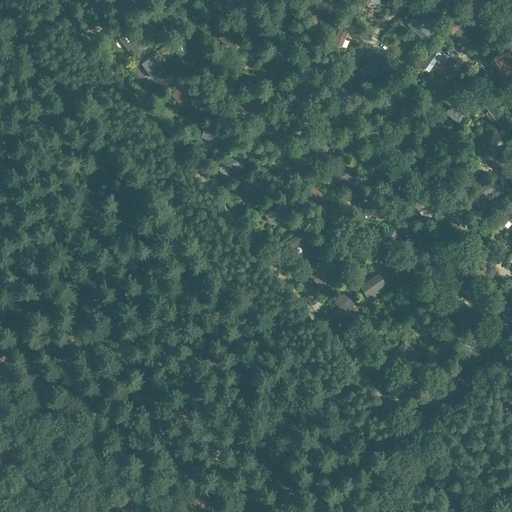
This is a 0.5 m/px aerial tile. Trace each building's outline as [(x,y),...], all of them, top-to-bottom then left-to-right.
[(213,0),(211,9),(233,14),(234,6),(221,4),(221,0),(213,0)] [(315,0),(314,5),(333,14),(334,15),(338,7),(323,0),(315,0)] [(436,0),(433,0),(430,7),(444,14),(450,0),(440,0),(440,2),(436,0)] [(167,8),(161,12),(172,23),(165,29),(171,35),(183,24),(167,8)] [(248,21),(252,25),(258,30),(265,23),(248,8),(241,15),(244,17),(240,22),(244,26),(248,21)] [(465,11),(446,27),(453,34),(471,18),(465,11)] [(236,25),(227,19),(224,24),(233,29),(236,25)] [(417,21),(410,28),(421,38),(425,42),(434,33),(430,28),(427,31),(417,21)] [(344,22),(335,47),(342,49),(351,25),(344,22)] [(132,31),(122,38),(119,40),(128,53),(131,51),(135,57),(146,50),(143,46),(146,44),(141,36),(137,38),(132,31)] [(239,45),(230,39),(222,33),(217,40),(234,52),(239,45)] [(422,63),(428,67),(433,61),(442,68),(447,61),(430,50),(422,63)] [(279,51),(272,58),(280,66),(287,58),(279,51)] [(511,64),(500,52),(490,62),(506,78),(511,71),(511,64)] [(152,55),(134,69),(138,74),(152,64),(156,69),(160,66),(152,55)] [(372,55),(357,72),(364,79),(374,69),(380,75),(386,69),(379,62),(372,55)] [(204,65),(199,68),(204,74),(208,70),(204,65)] [(137,80),(150,74),(148,70),(135,75),(137,80)] [(174,82),(172,77),(165,80),(168,86),(172,84),(171,83),(174,82)] [(301,78),(293,89),(307,99),(315,88),(301,78)] [(198,104),(190,96),(182,86),(170,96),(181,109),(184,106),(189,111),(198,104)] [(401,87),(385,99),(390,106),(399,98),(405,106),(412,102),(401,87)] [(263,100),(245,89),(241,96),(259,107),(263,100)] [(485,108),(488,112),(485,114),(491,122),(494,120),(498,125),(505,120),(492,102),(485,108)] [(465,104),(457,113),(450,107),(444,114),(458,126),(472,110),(465,104)] [(348,127),(355,122),(341,105),(335,111),(348,127)] [(198,107),(193,111),(197,116),(202,113),(198,107)] [(248,135),(254,142),(271,128),(265,121),(248,135)] [(437,144),(443,139),(430,125),(413,139),(421,147),(431,138),(437,144)] [(345,132),(339,127),(335,132),(341,137),(345,132)] [(362,129),(346,144),(353,151),(369,136),(362,129)] [(216,133),(211,133),(198,132),(198,140),(226,142),(226,134),(216,133)] [(461,170),(468,164),(456,149),(440,163),(446,171),(455,163),(461,170)] [(472,150),(466,154),(469,158),(475,153),(472,150)] [(317,152),(314,157),(321,161),(324,156),(317,152)] [(240,155),(218,163),(220,173),(235,168),(236,168),(237,167),(238,170),(244,168),(243,165),(241,156),(240,155)] [(350,169),(343,172),(341,166),(333,169),(339,184),(354,178),(350,169)] [(247,193),(257,186),(262,194),(270,189),(259,173),(242,185),(247,193)] [(406,191),(409,186),(391,175),(388,180),(406,191)] [(494,180),(477,190),(481,198),(491,193),(495,198),(502,193),(494,180)] [(304,192),(308,194),(306,196),(309,198),(310,197),(321,205),(327,198),(310,184),(304,192)] [(509,209),(497,223),(503,228),(511,217),(511,201),(510,201),(506,206),(509,209)] [(403,207),(398,203),(394,209),(398,212),(403,207)] [(269,225),(279,218),(284,225),(292,220),(281,205),(264,217),(269,225)] [(364,214),(376,218),(375,220),(381,222),(381,220),(384,220),(387,212),(367,205),(364,214)] [(394,219),(389,216),(385,221),(391,225),(394,219)] [(297,224),(293,227),(297,233),(301,229),(297,224)] [(389,250),(396,239),(398,240),(400,237),(398,236),(400,232),(392,227),(381,245),(389,250)] [(313,248),(302,232),(285,244),(290,251),(300,244),(306,253),(313,248)] [(348,237),(344,246),(359,252),(355,262),(362,264),(370,246),(348,237)] [(447,243),(445,250),(450,252),(446,262),(440,260),(437,269),(450,273),(459,247),(447,243)] [(321,257),(316,250),(312,253),(317,260),(321,257)] [(394,259),(389,254),(385,259),(391,263),(394,259)] [(329,275),(323,265),(309,275),(318,284),(327,277),(330,275),(329,275)] [(352,275),(344,278),(345,283),(354,280),(352,275)] [(367,299),(386,286),(379,275),(359,288),(367,299)] [(462,291),(461,296),(465,297),(464,299),(471,301),(478,280),(471,278),(466,293),(462,291)] [(354,294),(348,288),(344,292),(351,298),(354,294)] [(344,293),(334,303),(345,314),(355,304),(344,293)] [(430,306),(441,325),(448,321),(438,302),(430,306)] [(511,311),(502,302),(492,314),(507,327),(511,321),(511,311)] [(359,335),(368,342),(383,323),(375,316),(359,335)] [(420,355),(404,342),(390,358),(398,365),(406,356),(414,362),(420,355)] [(476,357),(480,348),(465,343),(458,363),(465,366),(469,354),(476,357)] [(439,392),(433,387),(427,394),(432,399),(439,392)]
